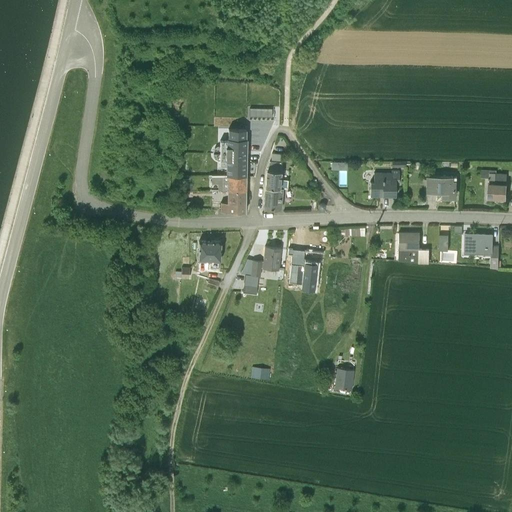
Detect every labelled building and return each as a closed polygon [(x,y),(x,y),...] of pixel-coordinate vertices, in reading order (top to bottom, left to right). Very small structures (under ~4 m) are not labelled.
[(227,173),(245,173),(245,137),(228,137),(227,173)] [(265,168),(279,169),(280,160),(268,159),(265,168)] [(331,160),(331,168),(346,168),(346,160),(331,160)] [(279,187),(279,186),(279,182),(280,175),(280,169),(279,169),(265,168),(265,173),(264,181),(264,185),(279,187)] [(369,180),(369,194),(381,195),(395,195),(395,183),(398,183),(398,168),(390,168),(390,171),(372,171),(372,180),(369,180)] [(489,177),(489,171),(495,171),(496,168),(481,168),(481,176),(489,177)] [(489,171),(489,177),(489,181),(506,182),(506,172),(489,171)] [(227,174),(226,187),(244,188),(245,173),(227,173),(227,174)] [(226,187),(227,174),(211,174),(211,182),(217,181),(217,188),(221,188),(226,188),(226,187)] [(427,175),(427,191),(442,192),(442,197),(456,197),(457,180),(454,180),(454,175),(429,175),(427,175)] [(506,182),(489,181),(488,181),(487,197),(506,198),(507,182),(506,182)] [(279,187),(264,185),(262,206),(263,206),(280,208),(282,186),(279,186),(279,187)] [(226,187),(226,188),(226,200),(221,200),(219,200),(219,209),(244,210),(244,188),(226,187)] [(363,225),(337,226),(337,230),(343,230),(344,235),(364,234),(363,225)] [(419,247),(420,230),(397,230),(397,248),(419,248),(419,247)] [(448,249),(449,231),(439,230),(438,248),(448,249)] [(492,253),(492,244),(493,232),(465,231),(464,252),(491,253),(492,253)] [(197,237),(197,258),(219,258),(220,238),(197,237)] [(262,259),(261,265),(277,268),(280,246),(263,244),(262,259)] [(492,253),(491,253),(490,267),(498,267),(499,244),(492,244),(492,253)] [(419,248),(397,248),(396,259),(418,261),(429,262),(429,248),(419,247),(419,248)] [(261,265),(262,259),(251,258),(249,273),(259,274),(260,265),(261,265)] [(175,265),(175,274),(180,274),(180,275),(188,276),(188,264),(180,264),(180,265),(175,265)] [(211,277),(208,285),(215,287),(218,280),(218,279),(211,277)] [(254,365),(253,376),(264,377),(265,366),(254,365)] [(335,366),(332,386),(350,388),(352,368),(335,366)]
